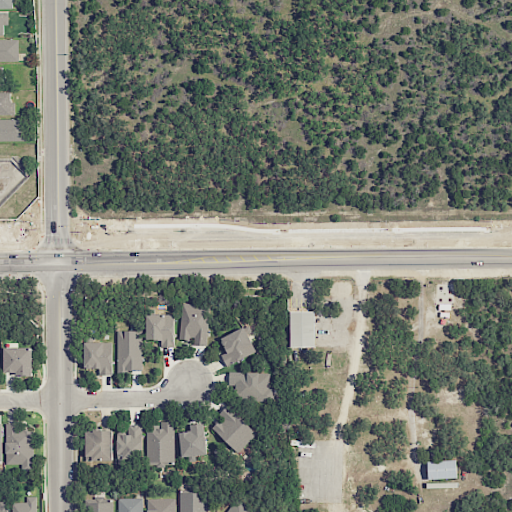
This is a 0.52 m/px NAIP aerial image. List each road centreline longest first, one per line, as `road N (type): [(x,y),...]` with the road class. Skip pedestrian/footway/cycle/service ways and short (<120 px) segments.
road 1 (secondary): [(0,266),(511,258)]
road 2 (tertiary): [(54,0),(57,266)]
road 3 (residential): [(59,511),(57,266)]
road 4 (residential): [(0,397),(171,395),(191,384)]
